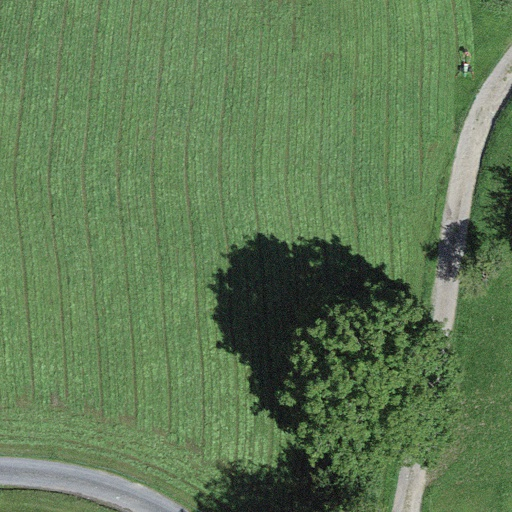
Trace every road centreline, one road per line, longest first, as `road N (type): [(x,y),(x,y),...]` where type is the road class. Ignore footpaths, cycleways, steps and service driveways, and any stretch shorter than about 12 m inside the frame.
road 1 (track): [(511,76),(472,125),(404,511)]
road 2 (track): [(164,511),(101,485),(0,467)]
